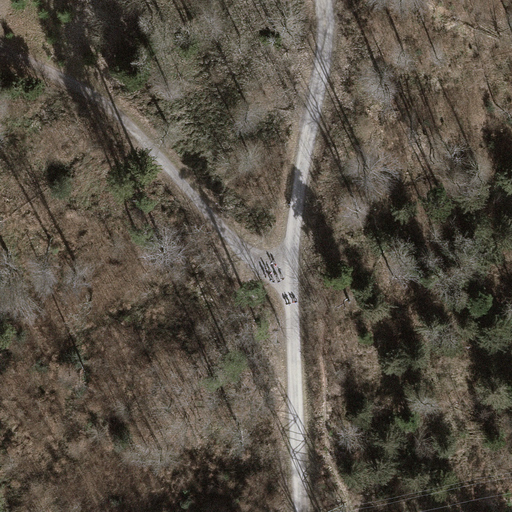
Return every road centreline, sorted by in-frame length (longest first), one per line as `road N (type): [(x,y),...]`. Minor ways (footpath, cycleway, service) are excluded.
road 1 (track): [(301,511),(291,272),(322,73),(323,0)]
road 2 (track): [(291,272),(221,242),(157,154),(97,97),(0,49)]
